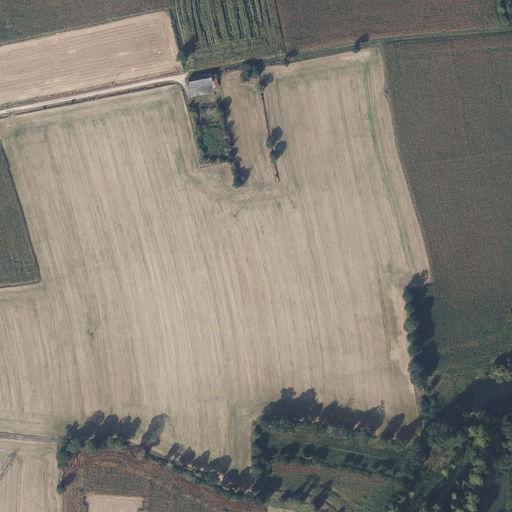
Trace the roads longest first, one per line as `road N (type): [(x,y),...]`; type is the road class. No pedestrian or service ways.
road 1 (track): [(180,78),(511,28)]
road 2 (unclassified): [(0,113),(180,78)]
